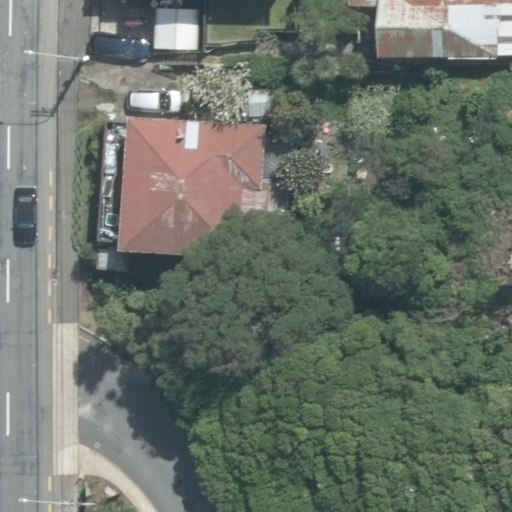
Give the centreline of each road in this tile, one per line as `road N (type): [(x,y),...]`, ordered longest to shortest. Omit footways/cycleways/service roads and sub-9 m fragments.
road 1 (tertiary): [(12,0),(0,300)]
road 2 (residential): [(196,511),(169,457),(111,396),(88,385),(0,378)]
